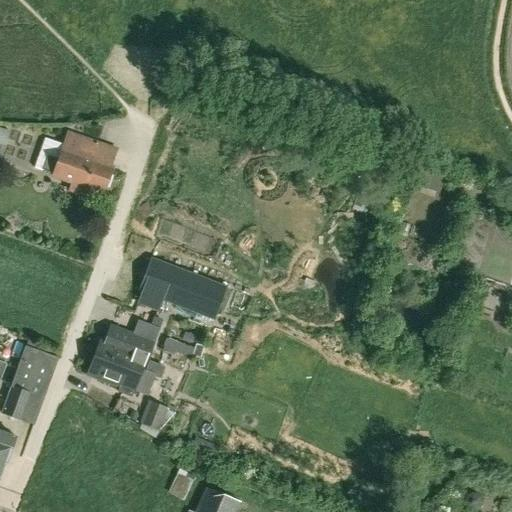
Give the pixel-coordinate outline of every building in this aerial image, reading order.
[(68,135),(64,145),(43,138),(33,168),(54,175),(53,176),(73,183),(71,190),(81,193),(83,186),(101,193),(110,168),(91,161),(96,145),(68,135)] [(412,182),(438,191),(446,167),(420,158),(412,182)] [(225,289),(150,260),(139,291),(142,292),(137,303),(158,311),(162,300),(214,319),(225,289)] [(92,363),(87,376),(119,387),(117,392),(131,397),(134,390),(148,395),(154,377),(160,379),(164,368),(148,362),(145,370),(142,369),(144,364),(153,342),(158,328),(137,321),(132,334),(110,326),(105,340),(101,339),(96,352),(93,351),(89,362),(92,363)] [(166,336),(161,346),(188,359),(192,349),(166,336)] [(33,425),(57,358),(24,347),(1,413),(33,425)] [(0,473),(3,466),(4,466),(14,437),(0,432),(0,372),(3,365),(0,363),(0,473)] [(167,409),(148,402),(139,423),(159,430),(167,409)] [(166,493),(183,498),(191,475),(174,469),(166,493)] [(195,511),(190,511),(189,511),(188,511),(234,511),(239,502),(206,488),(195,511)]
